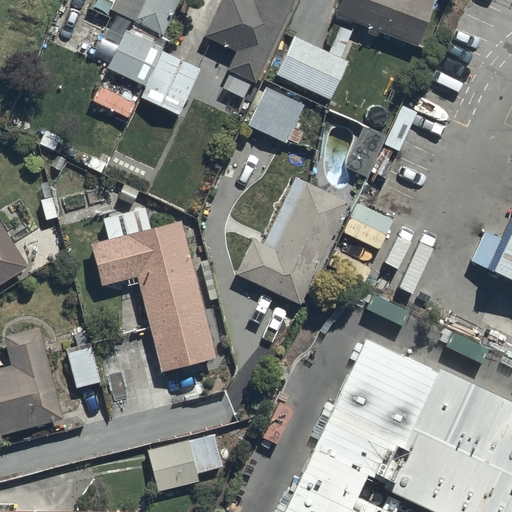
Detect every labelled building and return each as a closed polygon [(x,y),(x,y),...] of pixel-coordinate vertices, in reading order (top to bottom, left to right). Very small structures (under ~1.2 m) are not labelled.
[(179,0),(115,0),(109,14),(161,39),(179,0)] [(221,0),(203,40),(235,55),(226,73),(254,86),(293,0),(221,0)] [(340,0),(334,19),(415,50),(434,0),(340,0)] [(292,37),(274,77),(329,103),(346,66),(339,63),(352,34),(338,28),(327,53),(292,37)] [(138,100),(177,118),(198,73),(160,55),(162,51),(122,32),(103,72),(142,91),(138,100)] [(305,106),(265,87),(255,108),(250,105),(243,120),(248,123),(245,128),(285,147),(287,142),(297,147),(302,137),(293,132),(305,106)] [(98,88),(89,104),(125,123),(134,106),(98,88)] [(415,118),(399,110),(369,175),(385,182),(392,167),(387,165),(392,154),(397,156),(415,118)] [(511,144),(466,240),(511,267),(511,144)] [(347,205),(293,181),(262,249),(251,244),(236,277),(300,307),(347,205)] [(136,282),(161,376),(215,362),(180,225),(148,233),(143,212),(101,223),(107,243),(88,248),(99,291),(136,282)] [(0,288),(26,272),(0,232),(0,288)] [(511,511),(511,387),(358,313),(262,511),(395,511),(408,486),(463,511),(511,511)] [(0,444),(1,445),(0,442),(0,440),(62,424),(37,330),(1,339),(9,371),(0,373),(0,444)] [(88,346),(64,353),(74,392),(98,385),(88,346)] [(213,434),(144,448),(154,495),(197,487),(195,476),(221,471),(213,434)]
